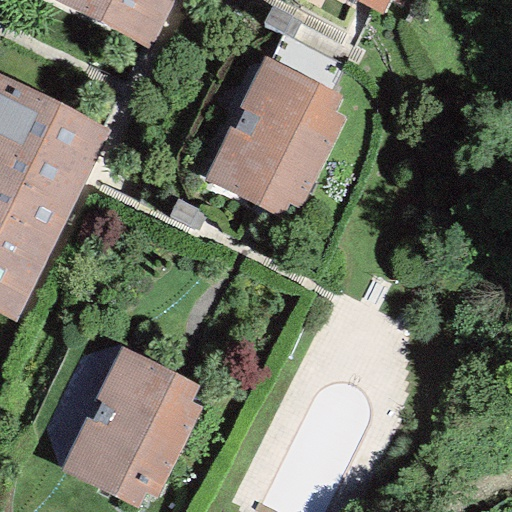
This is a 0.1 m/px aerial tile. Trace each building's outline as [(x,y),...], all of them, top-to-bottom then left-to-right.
[(45,0),(149,51),(174,0),(45,0)] [(401,0),(355,0),(379,12),(385,0),(391,0),(399,4),(401,0)] [(342,97),(264,57),(201,181),(279,221),(287,204),(298,210),(346,119),(334,112),(342,97)] [(0,74),(0,315),(14,322),(110,129),(0,74)] [(197,388),(119,348),(57,472),(134,511),(143,495),(154,501),(201,410),(189,403),(197,388)]
